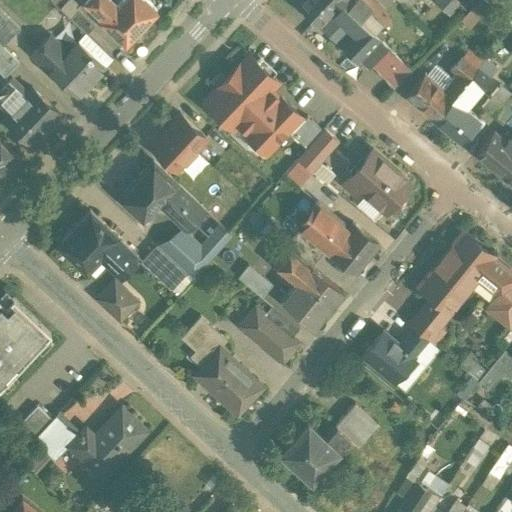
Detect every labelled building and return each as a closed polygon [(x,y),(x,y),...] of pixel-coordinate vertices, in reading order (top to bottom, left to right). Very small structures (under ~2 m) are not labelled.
[(147,0),(117,0),(116,1),(114,0),(83,0),(100,18),(99,20),(124,41),(156,8),(147,0)] [(337,0),(298,0),(296,3),(320,25),(333,12),(341,3),(337,0)] [(364,0),(343,0),(341,3),(358,20),(359,19),(367,11),(371,6),(364,0)] [(358,20),(341,3),(333,12),(349,28),(350,28),(358,20)] [(19,26),(0,7),(0,42),(2,44),(19,26)] [(383,25),(367,11),(359,19),(374,34),(383,25)] [(374,34),(359,19),(358,20),(350,28),(349,28),(336,41),(337,42),(339,40),(361,62),(381,41),(382,41),(374,34)] [(78,39),(63,55),(46,38),(33,52),(50,68),(50,69),(76,93),(104,64),(78,39)] [(388,48),(372,64),(372,63),(368,67),(362,61),(361,62),(368,68),(372,65),(394,87),(411,70),(382,40),(382,41),(381,41),(388,48)] [(2,44),(0,42),(0,71),(4,75),(19,60),(2,44)] [(469,44),(450,68),(455,73),(444,88),(452,95),(485,56),(469,44)] [(277,80),(249,53),(204,100),(232,128),(237,123),(269,154),(291,132),(304,119),(271,88),(277,80)] [(485,56),(452,95),(460,102),(463,98),(467,101),(489,75),(491,72),(495,71),(498,67),(485,56)] [(444,88),(424,72),(405,95),(433,119),(452,95),(444,88)] [(8,78),(0,86),(0,98),(11,109),(25,94),(8,78)] [(500,83),(482,106),(492,115),(511,92),(500,83)] [(11,109),(4,116),(30,140),(58,111),(32,86),(25,94),(11,109)] [(511,92),(493,115),(502,123),(511,111),(511,92)] [(460,102),(452,95),(433,119),(459,141),(478,117),(460,102)] [(180,113),(151,144),(176,167),(205,136),(180,113)] [(304,119),(291,132),(307,148),(323,130),(307,115),(304,119)] [(324,129),(298,159),(311,169),(337,140),(324,129)] [(511,145),(507,141),(493,130),(474,153),(500,175),(511,161),(511,145)] [(0,172),(17,155),(0,139),(0,172)] [(410,182),(371,149),(345,180),(359,192),(361,190),(386,211),(410,182)] [(169,175),(153,159),(117,197),(143,221),(158,204),(181,226),(186,230),(205,209),(169,175)] [(511,161),(500,175),(511,185),(511,161)] [(352,220),(348,225),(315,198),(295,224),(298,226),(299,225),(325,247),(354,270),(378,241),(352,220)] [(116,235),(90,209),(59,242),(85,266),(101,250),(110,259),(121,270),(135,255),(144,246),(136,239),(129,247),(116,235)] [(186,230),(181,226),(161,248),(177,263),(177,264),(186,273),(190,277),(193,274),(194,275),(212,255),(231,233),(219,222),(200,243),(186,230)] [(325,247),(299,225),(298,226),(291,236),(317,257),(325,247)] [(462,231),(419,284),(433,294),(449,308),(476,274),(500,293),(501,294),(511,280),(511,273),(491,256),(492,255),(462,231)] [(317,257),(291,236),(284,244),(288,247),(289,247),(311,265),(311,264),(317,257)] [(161,248),(156,243),(140,259),(171,288),(186,273),(177,264),(177,263),(161,248)] [(340,288),(311,264),(311,265),(289,247),(288,247),(275,264),(282,269),(297,281),(283,299),(312,323),(340,288)] [(273,282),(248,262),(237,275),(262,296),(273,282)] [(114,278),(96,297),(119,319),(137,300),(114,278)] [(511,280),(501,294),(500,293),(489,307),(509,323),(511,319),(511,280)] [(9,294),(0,304),(0,357),(25,331),(36,320),(9,294)] [(433,294),(410,323),(412,325),(433,342),(443,330),(436,324),(449,308),(433,294)] [(299,326),(272,303),(265,311),(255,304),(239,324),(282,358),(297,340),(292,335),(299,326)] [(212,325),(200,314),(180,335),(206,359),(219,345),(219,346),(226,338),(212,325)] [(55,338),(36,320),(25,331),(44,349),(45,348),(45,349),(55,338)] [(433,342),(412,325),(397,342),(413,355),(416,352),(428,362),(440,348),(433,342)] [(397,342),(382,330),(363,353),(393,379),(413,355),(397,342)] [(25,331),(0,357),(0,371),(12,383),(12,384),(45,349),(45,348),(44,349),(25,331)] [(219,346),(219,345),(206,359),(194,372),(204,381),(205,379),(215,387),(213,389),(237,411),(261,384),(219,346)] [(12,383),(0,371),(0,393),(1,394),(12,383)] [(378,422),(354,401),(334,423),(335,424),(336,424),(350,436),(349,437),(358,445),(378,422)] [(401,408),(393,401),(388,407),(396,414),(401,408)] [(121,405),(94,434),(85,425),(68,444),(102,475),(146,428),(121,405)] [(57,413),(34,438),(52,455),(75,430),(57,413)] [(336,424),(324,437),(307,421),(280,450),(311,479),(338,449),(350,436),(336,424)] [(478,437),(464,457),(474,464),(488,445),(478,437)] [(425,444),(418,454),(425,459),(432,449),(425,444)] [(418,454),(409,468),(416,473),(425,459),(418,454)] [(411,490),(399,508),(405,511),(414,511),(423,499),(411,490)] [(42,511),(22,495),(8,511),(42,511)]
